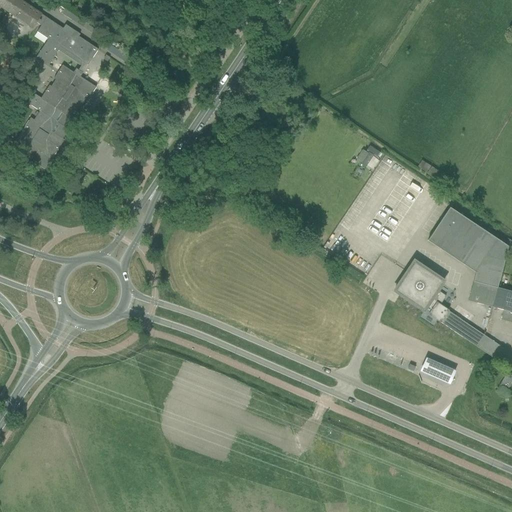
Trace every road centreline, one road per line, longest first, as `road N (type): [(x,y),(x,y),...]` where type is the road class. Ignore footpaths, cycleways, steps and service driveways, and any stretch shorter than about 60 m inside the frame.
road 1 (unclassified): [(120,311),(191,333),(511,471)]
road 2 (unclassified): [(511,452),(125,292)]
road 3 (unclassified): [(259,0),(140,181),(133,218)]
road 4 (secondary): [(166,175),(282,0)]
